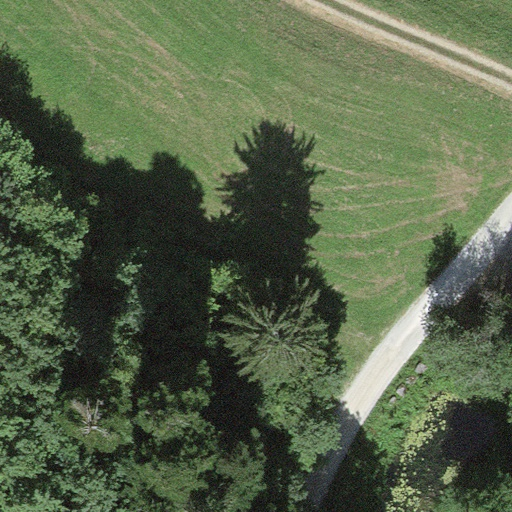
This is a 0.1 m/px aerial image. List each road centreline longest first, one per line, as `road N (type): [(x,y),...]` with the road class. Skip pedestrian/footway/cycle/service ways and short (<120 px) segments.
road 1 (track): [(368,376),(0,111)]
road 2 (track): [(511,216),(368,376),(340,418),(301,511)]
road 3 (track): [(511,78),(337,0)]
